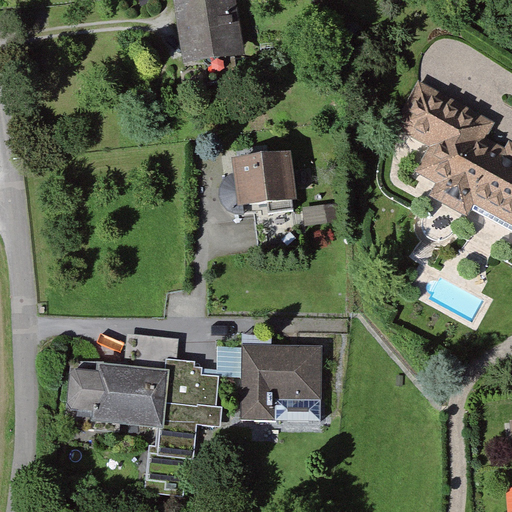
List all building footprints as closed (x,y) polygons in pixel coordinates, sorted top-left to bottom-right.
[(188,0),(189,7),(177,8),(182,58),(242,52),(236,0),(188,0)] [(329,0),(312,0),(314,15),(330,14),(329,0)] [(501,122),(420,79),(393,129),(432,150),(425,163),(432,167),(425,179),(511,225),(511,152),(490,141),(501,122)] [(288,158),(237,161),(239,181),(230,184),(226,189),(222,199),(224,206),(228,212),(234,215),(242,214),(241,209),(262,207),(265,242),(294,240),(288,158)] [(341,207),(311,210),(312,225),(342,223),(341,207)] [(326,404),(328,342),(251,340),(249,403),(326,404)] [(222,375),(71,358),(65,415),(151,425),(143,497),(193,502),(202,427),(216,428),(222,375)]
